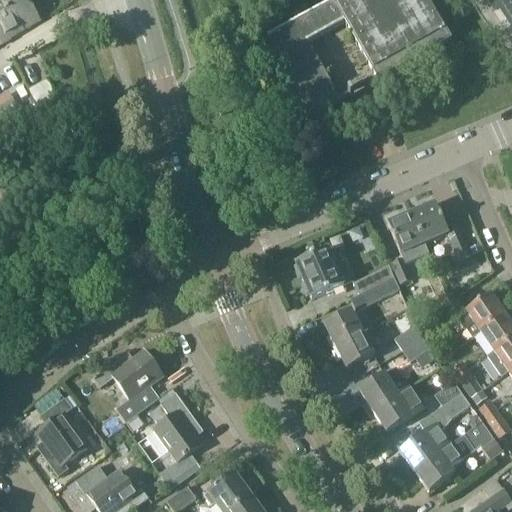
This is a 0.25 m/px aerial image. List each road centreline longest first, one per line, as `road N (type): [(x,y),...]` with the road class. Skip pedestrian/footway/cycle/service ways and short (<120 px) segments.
road 1 (residential): [(396,511),(313,389),(249,243)]
road 2 (tertiary): [(349,511),(273,399),(209,263)]
road 3 (tertiary): [(209,263),(138,0)]
road 4 (residential): [(302,511),(161,286)]
road 5 (unclassified): [(249,243),(463,149)]
road 6 (residential): [(0,405),(161,286)]
